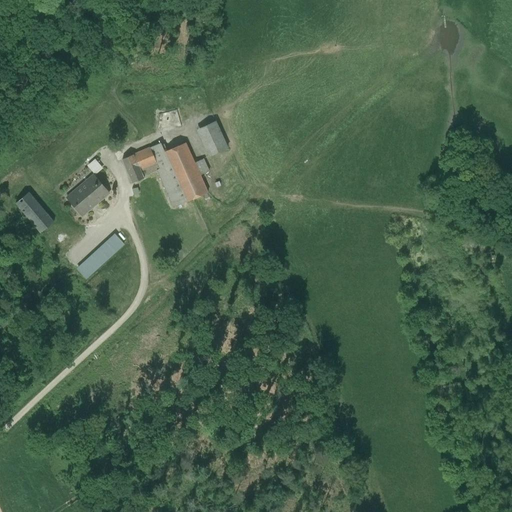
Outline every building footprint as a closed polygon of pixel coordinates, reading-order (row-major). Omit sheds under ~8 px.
[(157,129),(181,126),(178,112),(159,115),(157,129)] [(197,130),(209,157),(227,148),(215,122),(197,130)] [(122,160),(132,183),(143,178),(141,176),(155,170),(150,158),(163,152),(164,152),(162,147),(160,143),(122,160)] [(200,176),(194,163),(185,143),(166,151),(164,152),(163,152),(185,202),(208,193),(200,176)] [(185,202),(163,152),(150,158),(155,170),(172,208),(185,202)] [(96,174),(103,167),(95,158),(88,164),(96,174)] [(194,163),(200,176),(209,172),(203,159),(194,163)] [(110,192),(95,174),(68,197),(84,215),(110,192)] [(28,193),(15,204),(40,233),(53,222),(28,193)] [(116,235),(107,243),(115,252),(124,244),(116,235)] [(115,252),(107,243),(77,270),(85,279),(115,252)]
